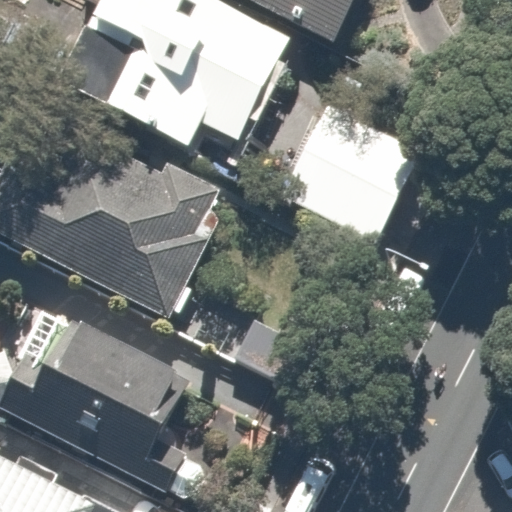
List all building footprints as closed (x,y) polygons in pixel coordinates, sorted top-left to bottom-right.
[(287,41),(207,0),(78,0),(78,1),(96,10),(85,32),(124,51),(91,115),(183,162),(200,129),(238,149),(246,133),(273,147),(310,75),(278,59),(287,41)] [(348,0),(236,0),(325,45),(348,0)] [(231,205),(101,132),(71,185),(4,147),(0,154),(0,237),(162,328),(231,205)] [(324,169),(299,217),(371,255),(396,207),(324,169)] [(60,320),(42,353),(0,331),(0,413),(99,465),(160,497),(211,399),(60,320)] [(126,511),(0,450),(0,511),(126,511)]
